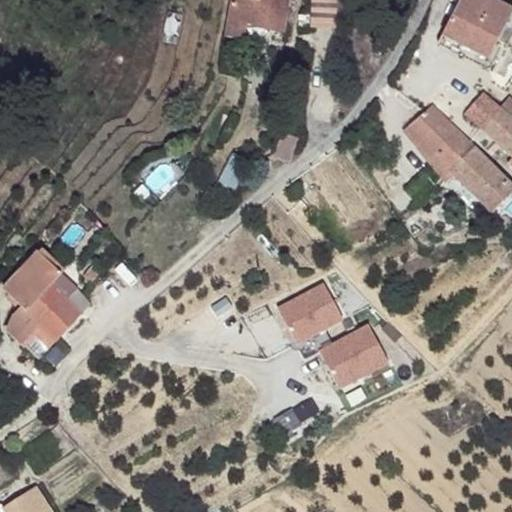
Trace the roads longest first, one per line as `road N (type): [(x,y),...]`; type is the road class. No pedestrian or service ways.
road 1 (unknown): [(95,336),(299,170),(405,0)]
road 2 (unknown): [(95,336),(281,375)]
road 3 (unknown): [(95,336),(0,415)]
